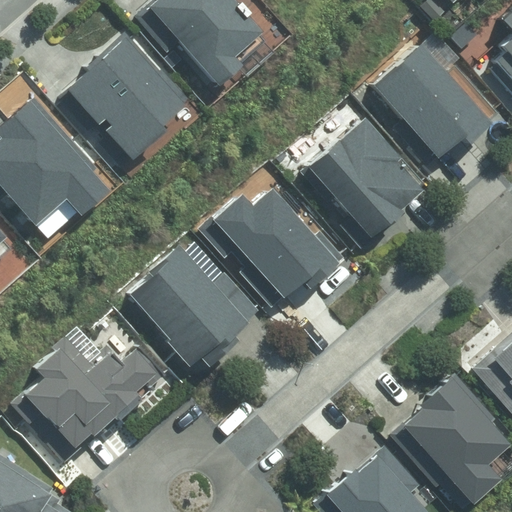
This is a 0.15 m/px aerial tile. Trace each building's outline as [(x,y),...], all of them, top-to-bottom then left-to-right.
[(143,0),(137,7),(205,83),(226,64),(221,59),(249,35),(218,0),(143,0)] [(511,0),(488,21),(503,38),(481,57),(511,95),(511,0)] [(49,89),(121,158),(175,101),(103,33),(49,89)] [(402,43),(357,87),(430,162),(475,118),(402,43)] [(357,115),(296,169),(362,242),(423,188),(357,115)] [(168,246),(114,296),(180,365),(234,314),(168,246)] [(511,325),(462,370),(511,426),(511,325)] [(89,367),(60,335),(7,382),(40,420),(36,424),(60,451),(148,372),(119,340),(89,367)] [(443,386),(393,428),(453,500),(504,459),(443,386)] [(0,511),(58,511),(61,508),(0,469),(0,511)]
